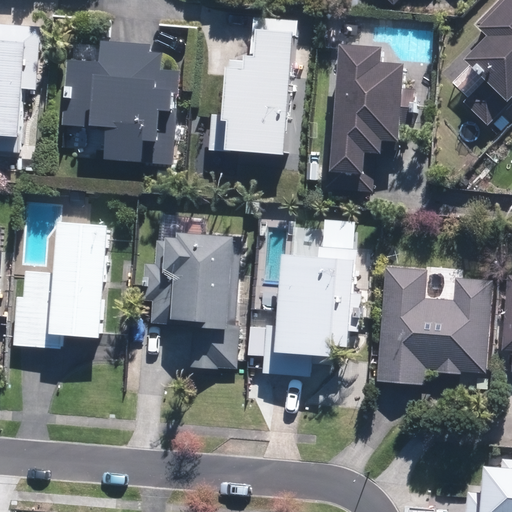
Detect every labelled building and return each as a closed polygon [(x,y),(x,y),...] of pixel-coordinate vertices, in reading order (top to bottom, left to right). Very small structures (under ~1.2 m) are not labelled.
[(511,0),(499,0),(473,25),(486,40),(463,62),(481,81),(460,101),(486,129),(511,104),(511,0)] [(24,93),(39,93),(42,1),(15,1),(15,10),(0,9),(0,140),(23,141),(24,93)] [(210,156),(292,160),(299,20),(253,18),(251,59),(230,58),(229,71),(223,71),(221,117),(211,116),(210,156)] [(151,55),(151,44),(99,41),(98,61),(65,59),(61,129),(106,131),(105,164),(176,167),(179,114),(172,114),(173,92),(178,92),(179,71),(157,70),(158,55),(151,55)] [(337,46),(330,176),(357,178),(357,191),(376,192),(377,176),(365,176),(366,156),(381,157),(381,144),(399,145),(403,68),(383,67),(384,49),(337,46)] [(239,370),(243,235),(185,232),(185,214),(161,214),(159,265),(144,265),(143,302),(155,302),(154,324),(180,325),(179,369),(239,370)] [(353,249),(319,247),(320,228),(281,226),(277,310),(252,308),(250,346),(264,346),(263,375),(313,378),(313,364),(331,365),(332,349),(348,349),(353,249)] [(49,339),(103,341),(108,229),(55,227),(53,274),(25,272),(24,297),(18,296),(15,349),(48,350),(49,339)] [(488,376),(491,282),(454,279),(454,300),(426,300),(427,269),(382,268),(376,385),(427,386),(428,371),(437,371),(437,376),(462,377),(463,375),(488,376)] [(511,276),(504,276),(500,353),(511,354),(510,372),(511,372),(511,276)] [(500,469),(481,468),(481,484),(467,483),(465,511),(511,511),(511,458),(501,458),(500,469)]
